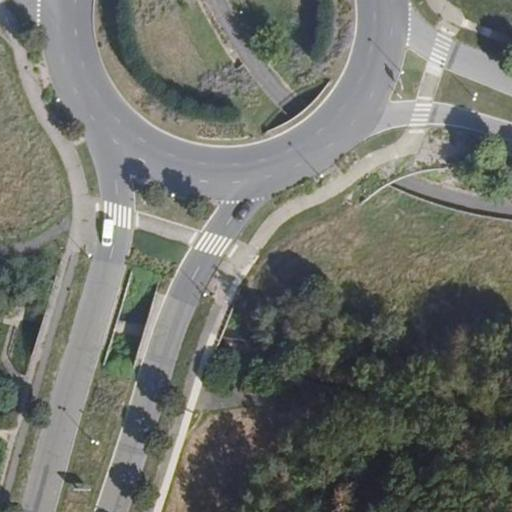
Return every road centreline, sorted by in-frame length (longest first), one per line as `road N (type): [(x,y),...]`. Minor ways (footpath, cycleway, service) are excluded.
road 1 (secondary): [(110,127),(110,259),(31,511)]
road 2 (secondary): [(210,0),(249,67),(287,111),(394,181),(449,202),(511,209)]
road 3 (secondary): [(108,511),(189,283),(262,169)]
road 4 (tertiary): [(343,120),(421,112),(511,134)]
road 5 (secondary): [(110,127),(181,167),(262,169)]
road 6 (tertiary): [(511,78),(440,49),(383,5)]
road 7 (secondary): [(343,120),(375,65),(383,5)]
